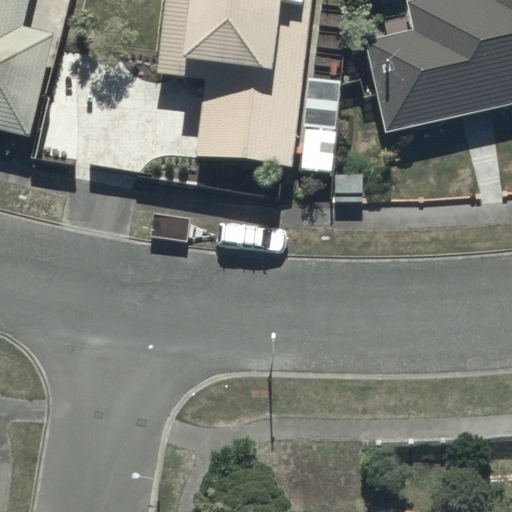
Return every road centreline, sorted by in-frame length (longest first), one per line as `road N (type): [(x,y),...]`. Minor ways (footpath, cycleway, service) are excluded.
road 1 (residential): [(511,301),(328,318),(122,300)]
road 2 (residential): [(122,300),(90,511)]
road 3 (residential): [(122,300),(0,267)]
